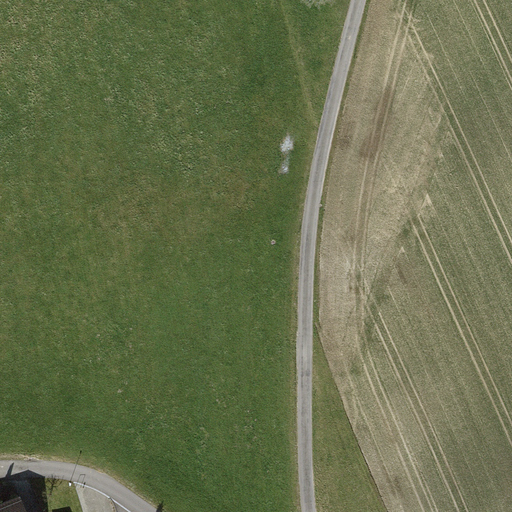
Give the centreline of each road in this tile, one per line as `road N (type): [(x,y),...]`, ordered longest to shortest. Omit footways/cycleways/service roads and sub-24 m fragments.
road 1 (residential): [(307,511),(306,251),(320,146),(356,0)]
road 2 (residential): [(0,469),(101,484),(142,511)]
